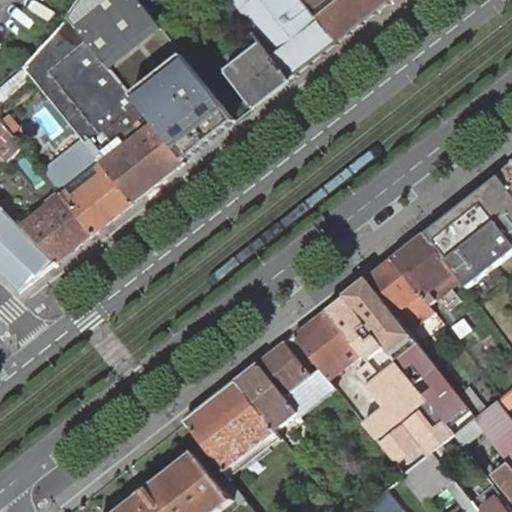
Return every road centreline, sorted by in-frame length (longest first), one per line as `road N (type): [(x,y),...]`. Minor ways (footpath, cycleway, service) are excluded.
road 1 (tertiary): [(0,491),(511,90)]
road 2 (tertiary): [(488,0),(46,348)]
